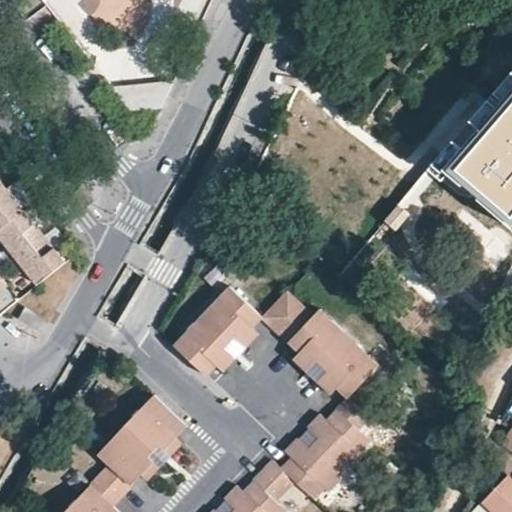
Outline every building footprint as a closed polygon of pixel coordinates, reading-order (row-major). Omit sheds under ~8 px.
[(171,81),(111,86),(130,110),(159,108),(171,81)] [(511,123),(456,189),(484,214),(477,223),(496,239),(511,219),(511,207),(511,206),(511,123)] [(67,265),(0,179),(0,237),(38,287),(67,265)] [(401,203),(387,218),(390,220),(377,235),(386,244),(413,215),(401,203)] [(511,246),(469,306),(494,325),(511,300),(511,246)] [(0,293),(11,285),(0,270),(0,293)] [(192,339),(181,351),(205,372),(215,362),(220,365),(234,351),(238,347),(233,342),(238,336),(244,340),(256,327),(266,317),(231,285),(208,310),(212,313),(202,323),(198,320),(185,333),(192,339)] [(290,291),(266,317),(290,339),(295,335),(305,345),(300,350),(314,362),(319,366),(323,362),(329,367),(325,372),(336,383),(350,395),(380,362),(356,340),(352,344),(341,334),(345,330),(331,318),(325,323),(315,314),(290,291)] [(46,318),(28,307),(22,317),(40,329),(46,318)] [(321,307),(315,314),(325,323),(331,318),(321,307)] [(208,310),(198,320),(202,323),(212,313),(208,310)] [(261,333),(256,327),(244,340),(247,344),(249,346),(261,333)] [(356,340),(345,330),(341,334),(352,344),(356,340)] [(175,344),(181,351),(192,339),(185,333),(175,344)] [(295,335),(290,339),(300,350),(305,345),(295,335)] [(247,344),(244,340),(238,336),(233,342),(238,347),(234,351),(238,354),(247,344)] [(126,364),(102,350),(94,363),(118,377),(126,364)] [(309,368),(314,362),(300,350),(294,357),(308,370),(309,368)] [(238,354),(234,351),(220,365),(225,371),(239,356),(238,354)] [(215,362),(205,372),(209,376),(220,365),(215,362)] [(309,368),(320,377),(325,372),(319,366),(314,362),(309,368)] [(329,390),(336,383),(325,372),(320,377),(318,380),(329,390)] [(158,394),(148,404),(153,409),(163,400),(158,394)] [(373,415),(350,395),(327,418),(321,411),(308,425),(309,427),(318,434),(308,445),(299,437),(298,436),(286,449),(290,454),(280,464),(273,458),(243,489),(238,484),(224,497),(226,499),(235,506),(229,511),(221,511),(217,508),(216,506),(210,511),(287,511),(293,506),(282,496),(296,480),(311,494),(321,484),(326,488),(329,491),(342,478),(338,475),(348,464),(353,468),(365,455),(360,450),(375,433),(365,424),(373,415)] [(122,511),(115,505),(144,473),(155,461),(150,454),(155,450),(161,455),(168,448),(180,435),(175,430),(184,419),(163,400),(153,409),(148,404),(100,455),(110,464),(70,507),(75,511),(74,511),(122,511)] [(190,425),(184,419),(175,430),(180,435),(190,425)] [(318,434),(309,427),(299,437),(308,445),(318,434)] [(187,442),(180,435),(168,448),(173,453),(175,455),(187,442)] [(173,453),(168,448),(161,455),(155,450),(150,454),(155,461),(161,465),(173,453)] [(161,465),(155,461),(144,473),(151,479),(163,467),(161,465)] [(511,511),(511,478),(509,475),(485,500),(498,511),(511,511)] [(316,499),(326,488),(321,484),(311,494),(316,499)] [(226,499),(217,508),(221,511),(229,511),(235,506),(226,499)]
